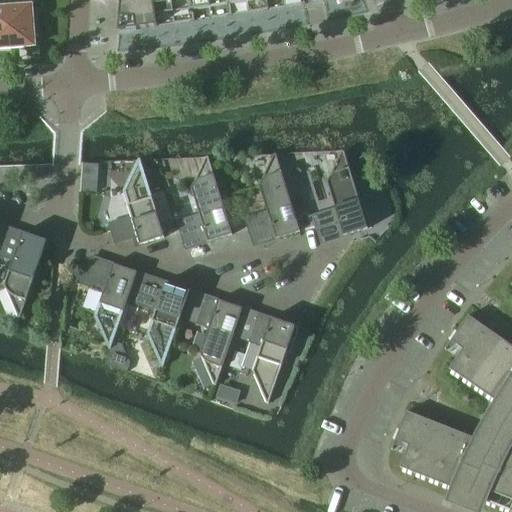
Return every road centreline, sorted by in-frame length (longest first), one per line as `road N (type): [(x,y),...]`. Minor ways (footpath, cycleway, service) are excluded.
road 1 (residential): [(427,511),(348,482),(342,461),(390,355),(511,209)]
road 2 (residential): [(73,85),(396,37)]
road 3 (residential): [(138,259),(290,311),(325,254)]
road 4 (residential): [(325,254),(138,259)]
road 5 (residential): [(58,230),(73,85)]
road 6 (residential): [(396,37),(511,5)]
